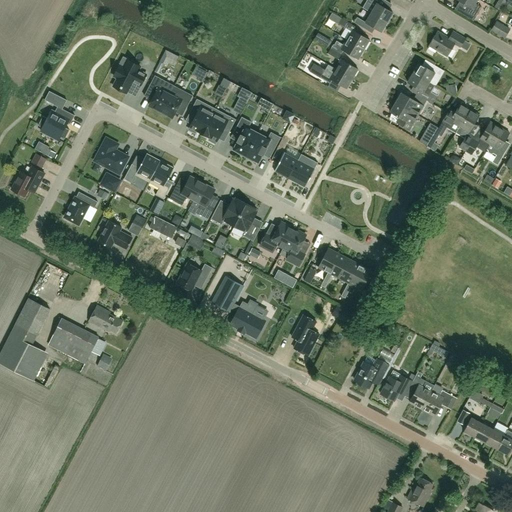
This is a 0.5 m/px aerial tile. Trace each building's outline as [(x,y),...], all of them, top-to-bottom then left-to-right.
[(378,5),(381,0),(367,0),(365,3),(362,8),(371,13),(387,23),(392,13),(378,5)] [(475,3),(476,0),(457,0),(468,6),(465,11),(475,17),(481,7),(475,3)] [(503,11),(509,1),(506,0),(500,0),(497,7),(503,11)] [(357,18),(353,23),(364,29),(367,24),(381,32),(387,23),(371,13),(365,22),(357,18)] [(326,19),(321,31),(332,36),(337,24),(326,19)] [(351,32),(346,40),(363,50),(369,41),(354,32),(356,28),(341,19),(338,24),(351,32)] [(491,30),(504,37),(509,30),(496,22),(491,30)] [(454,43),(460,47),(465,39),(452,32),(448,39),(437,32),(429,46),(447,56),(454,43)] [(357,60),(363,50),(346,40),(342,45),(335,41),(333,45),(332,45),(332,46),(331,45),(330,43),(328,43),(325,41),(322,41),(322,43),(330,48),(341,54),(343,51),(357,60)] [(337,60),(341,54),(330,48),(327,54),(337,60)] [(170,64),(175,54),(167,49),(161,60),(170,64)] [(140,67),(126,60),(122,67),(119,65),(113,76),(116,78),(112,86),(126,93),(132,82),(140,86),(146,74),(138,70),(140,67)] [(340,60),(335,69),(352,79),(357,70),(340,60)] [(434,85),(443,71),(433,65),(430,70),(418,63),(413,73),(434,85)] [(309,72),(312,74),(329,84),(331,81),(346,89),(352,79),(335,69),(332,73),(325,69),(325,70),(314,64),(309,72)] [(425,93),(422,98),(426,101),(432,104),(437,96),(430,92),(434,85),(413,73),(407,83),(425,93)] [(149,106),(161,112),(174,86),(155,76),(148,88),(156,92),(149,106)] [(221,83),(215,92),(223,97),(228,88),(221,83)] [(193,96),(174,86),(161,112),(172,118),(179,105),(186,108),(193,96)] [(58,96),(49,92),(44,101),(53,105),(58,96)] [(418,116),(421,110),(426,101),(422,98),(416,95),(413,100),(401,93),(395,102),(418,116)] [(197,131),(203,134),(216,109),(197,99),(189,113),(195,116),(189,130),(195,133),(197,131)] [(409,130),(414,121),(418,116),(395,102),(390,112),(400,118),(397,123),(409,130)] [(456,132),(469,109),(460,104),(456,110),(451,106),(434,135),(434,134),(433,137),(431,140),(434,142),(439,135),(441,136),(447,126),(456,132)] [(43,117),(38,126),(65,139),(69,130),(65,128),(67,123),(70,125),(75,116),(57,107),(54,113),(51,111),(47,119),(43,117)] [(236,119),(216,109),(203,134),(210,138),(209,140),(215,144),(220,135),(223,136),(224,134),(228,135),(236,119)] [(459,147),(465,150),(472,139),(467,136),(479,115),(469,109),(456,132),(465,137),(459,147)] [(233,150),(246,156),(258,133),(248,128),(251,122),(242,117),(234,131),(241,135),(237,142),(238,142),(233,150)] [(474,140),(472,139),(465,150),(471,154),(476,146),(485,151),(500,127),(490,121),(481,136),(478,134),(474,140)] [(419,141),(426,146),(437,128),(429,124),(419,141)] [(505,153),(505,152),(500,150),(510,133),(500,127),(485,151),(486,151),(487,150),(488,150),(488,152),(491,154),(493,153),(496,155),(492,162),(498,165),(505,153)] [(268,139),(258,133),(246,156),(258,163),(262,155),(263,155),(267,148),(273,152),(280,138),(271,132),(268,139)] [(94,161),(119,174),(128,157),(120,153),(120,154),(114,152),(118,145),(106,138),(94,161)] [(301,154),(305,147),(298,160),(284,153),(275,171),(288,178),(301,154)] [(147,153),(144,158),(139,168),(132,164),(124,179),(131,183),(135,175),(149,183),(160,161),(160,160),(160,161),(147,154),(147,153)] [(42,168),(47,159),(36,154),(31,163),(42,168)] [(318,163),(301,154),(288,178),(305,187),(318,163)] [(167,182),(168,180),(174,168),(173,168),(160,161),(161,161),(160,161),(149,183),(159,188),(155,195),(163,200),(172,184),(167,182)] [(25,197),(29,189),(35,193),(45,174),(32,167),(28,176),(21,173),(12,190),(25,197)] [(114,191),(120,181),(107,174),(101,184),(114,191)] [(193,201),(202,183),(190,177),(182,191),(175,188),(169,199),(182,206),(187,198),(193,201)] [(501,189),(504,181),(494,178),(491,185),(501,189)] [(213,208),(207,204),(214,190),(202,183),(193,201),(199,204),(194,213),(207,219),(213,208)] [(89,206),(94,209),(98,203),(88,197),(85,203),(75,198),(65,218),(66,219),(66,220),(71,223),(72,222),(79,225),(89,206)] [(233,227),(245,204),(235,198),(234,200),(232,199),(226,211),(217,206),(210,219),(221,225),(223,221),(233,227)] [(241,236),(253,242),(259,228),(251,224),(257,212),(255,211),(256,210),(245,204),(233,227),(243,232),(241,236)] [(139,234),(144,225),(136,220),(130,229),(139,234)] [(109,221),(98,242),(111,248),(113,243),(126,250),(132,238),(119,232),(121,228),(109,221)] [(283,249),(292,231),(287,228),(288,226),(281,223),(272,238),(265,234),(259,246),(272,253),(276,245),(283,249)] [(305,235),(298,232),(297,233),(292,231),(283,249),(290,252),(285,260),(298,267),(304,255),(297,251),(305,235)] [(218,246),(224,249),(227,244),(220,241),(218,246)] [(164,270),(170,258),(142,243),(133,259),(155,271),(158,267),(164,270)] [(330,273),(340,255),(328,249),(318,267),(328,272),(330,273)] [(340,279),(350,260),(340,255),(330,273),(328,272),(324,279),(328,281),(332,274),(340,279)] [(345,290),(349,292),(352,285),(350,284),(360,266),(350,260),(340,279),(348,283),(345,290)] [(187,264),(177,283),(191,291),(199,277),(206,280),(212,268),(205,264),(201,271),(187,264)] [(371,272),(360,266),(350,284),(352,285),(362,290),(371,272)] [(49,284),(61,290),(67,278),(55,273),(49,284)] [(246,303),(277,311),(281,295),(251,287),(246,303)] [(31,345),(36,336),(50,309),(28,298),(0,353),(0,363),(28,378),(42,350),(31,345)] [(110,331),(116,335),(123,322),(109,314),(110,313),(97,306),(89,322),(109,333),(110,331)] [(332,315),(350,325),(355,315),(337,306),(332,315)] [(231,325),(255,338),(264,321),(240,308),(231,325)] [(359,323),(365,326),(369,319),(358,314),(347,336),(359,342),(364,332),(357,328),(359,323)] [(311,331),(316,322),(303,315),(291,338),(298,341),(293,349),(308,356),(319,335),(311,331)] [(84,364),(88,358),(95,361),(98,355),(99,355),(106,343),(98,338),(98,337),(59,317),(54,326),(57,327),(48,345),(84,364)] [(364,363),(354,380),(368,388),(372,382),(378,385),(381,380),(389,366),(388,366),(377,360),(376,359),(372,367),(364,363)] [(389,376),(380,394),(394,401),(396,398),(399,392),(401,390),(406,393),(409,387),(410,386),(412,381),(408,379),(402,376),(392,371),(389,376)] [(411,400),(409,402),(422,409),(431,391),(434,386),(425,382),(420,379),(423,374),(418,372),(415,376),(412,381),(410,386),(409,387),(416,391),(411,400)] [(431,391),(422,409),(435,416),(441,404),(447,408),(453,396),(442,391),(439,396),(431,391)] [(479,401),(490,407),(492,403),(488,401),(491,397),(485,393),(482,398),(481,398),(479,401)] [(453,396),(447,408),(451,410),(456,399),(453,396)] [(503,409),(492,403),(490,407),(501,413),(503,409)] [(470,413),(463,410),(457,421),(464,425),(470,413)] [(463,432),(474,438),(481,424),(470,418),(463,432)] [(492,430),(481,424),(474,438),(485,443),(492,430)] [(503,436),(492,430),(485,443),(496,449),(503,436)] [(511,447),(511,440),(503,436),(496,449),(508,455),(511,447)] [(430,492),(429,491),(432,485),(419,478),(413,489),(412,488),(406,498),(422,507),(430,492)] [(399,511),(402,508),(393,503),(387,511),(399,511)]
